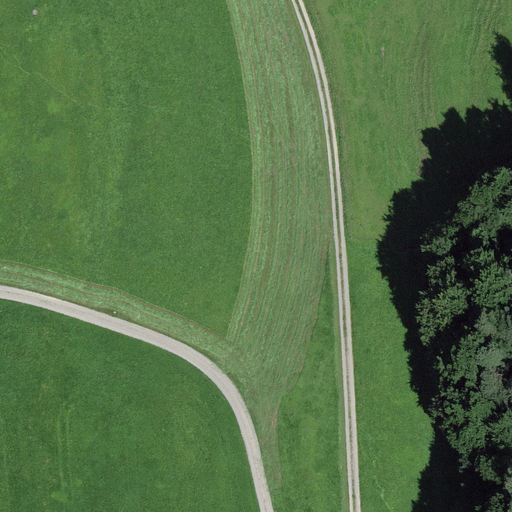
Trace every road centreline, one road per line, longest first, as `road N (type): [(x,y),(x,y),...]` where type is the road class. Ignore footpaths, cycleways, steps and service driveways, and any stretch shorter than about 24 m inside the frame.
road 1 (track): [(357,511),(330,95),(298,0)]
road 2 (track): [(0,292),(191,355),(229,387),(268,511)]
